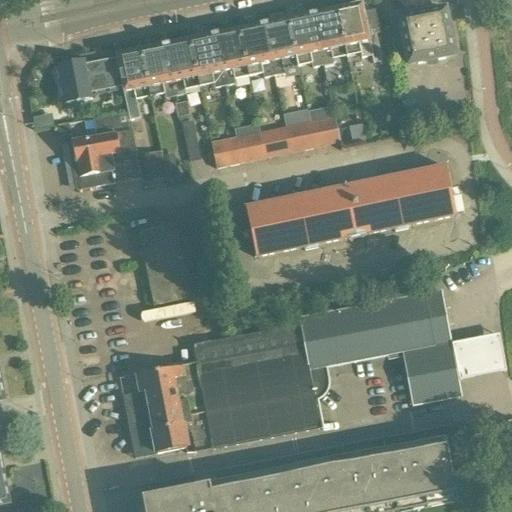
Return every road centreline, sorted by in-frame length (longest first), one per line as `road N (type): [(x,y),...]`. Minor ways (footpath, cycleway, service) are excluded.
road 1 (residential): [(81,511),(0,73)]
road 2 (residential): [(126,0),(0,24)]
